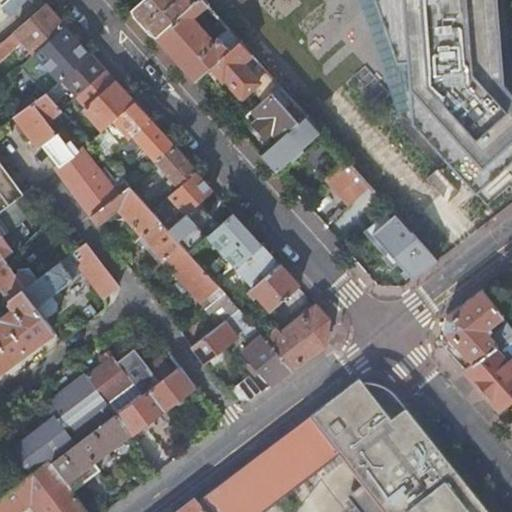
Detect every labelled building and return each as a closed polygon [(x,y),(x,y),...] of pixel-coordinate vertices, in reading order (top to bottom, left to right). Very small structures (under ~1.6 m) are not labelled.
[(9,0),(1,8),(9,17),(28,0),(9,0)] [(155,38),(196,0),(142,0),(131,11),(148,30),(155,38)] [(206,73),(240,43),(235,37),(224,46),(217,38),(213,42),(192,18),(207,5),(201,0),(196,0),(155,38),(175,60),(195,82),(206,73)] [(374,0),(397,64),(406,62),(413,125),(475,194),(511,161),(511,96),(502,85),(495,0),(374,0)] [(35,54),(65,27),(48,9),(45,5),(0,44),(0,65),(25,44),(31,50),(24,56),(28,60),(35,54)] [(60,82),(90,56),(77,42),(65,27),(35,54),(60,82)] [(280,86),(240,43),(206,73),(217,86),(221,82),(226,78),(243,98),(252,89),(263,101),(271,94),(280,86)] [(69,88),(76,96),(104,71),(93,59),(90,56),(60,82),(47,93),(54,102),(69,88)] [(112,121),(133,103),(109,77),(104,71),(76,96),(86,107),(84,109),(102,130),(104,128),(112,121)] [(26,132),(38,148),(42,144),(56,133),(47,120),(61,110),(61,109),(54,102),(47,93),(15,117),(26,132)] [(298,124),(271,94),(263,101),(246,117),(259,132),(272,147),(298,124)] [(112,121),(128,139),(149,121),(136,107),(133,103),(112,121)] [(276,172),(321,132),(306,116),(298,124),(272,147),(262,156),(269,164),(276,172)] [(104,128),(120,146),(128,139),(112,121),(104,128)] [(140,145),(156,163),(157,162),(173,147),(160,133),(149,121),(128,139),(120,146),(129,155),(140,145)] [(73,193),(91,216),(130,187),(125,181),(115,189),(91,160),(67,131),(59,137),(56,133),(42,144),(59,166),(54,169),(73,193)] [(173,147),(157,162),(180,187),(195,173),(183,159),(173,147)] [(349,206),(370,186),(346,160),(325,180),(337,193),(349,206)] [(0,212),(23,197),(3,171),(0,166),(0,212)] [(199,177),(195,173),(180,187),(169,196),(186,215),(198,204),(212,191),(199,177)] [(130,187),(91,216),(97,225),(104,219),(111,215),(119,209),(126,216),(134,226),(135,225),(152,245),(166,260),(184,247),(169,230),(153,212),(151,211),(130,187)] [(185,249),(189,253),(202,241),(206,237),(199,229),(196,225),(208,214),(198,204),(186,215),(174,226),(190,244),(185,249)] [(119,209),(111,215),(113,217),(116,219),(119,219),(122,219),(124,218),(126,216),(119,209)] [(245,227),(232,214),(206,237),(202,241),(212,252),(210,255),(226,273),(254,247),(247,239),(240,231),(245,227)] [(412,280),(437,261),(395,214),(372,234),(391,256),(412,280)] [(0,288),(2,287),(11,299),(23,290),(36,281),(29,272),(13,274),(14,273),(14,272),(14,271),(14,270),(14,269),(13,269),(13,268),(12,267),(11,267),(10,266),(9,266),(9,267),(8,267),(8,266),(8,265),(9,265),(9,264),(9,263),(8,263),(9,262),(8,261),(7,260),(6,260),(5,260),(4,260),(3,260),(17,249),(6,233),(8,232),(2,225),(0,221),(0,288)] [(119,286),(86,243),(36,281),(23,290),(45,319),(46,318),(51,314),(57,310),(57,302),(53,296),(74,280),(70,274),(79,267),(103,298),(105,297),(119,286)] [(236,269),(252,287),(253,289),(275,268),(270,263),(274,260),(262,246),(236,269)] [(185,249),(184,247),(166,260),(164,262),(182,283),(199,304),(201,303),(220,325),(240,310),(234,304),(218,285),(189,253),(185,249)] [(275,268),(279,265),(276,262),(274,260),(270,263),(275,268)] [(271,311),(298,287),(289,276),(279,265),(275,268),(253,289),(252,287),(247,291),(253,297),(256,294),(271,311)] [(0,370),(21,355),(54,329),(46,318),(45,319),(23,290),(11,299),(10,300),(16,309),(4,318),(5,321),(0,324),(0,370)] [(490,326),(501,317),(481,291),(462,305),(444,319),(443,335),(472,366),(494,348),(497,346),(489,335),(490,333),(491,330),(490,326)] [(328,320),(315,306),(281,332),(277,329),(264,339),(292,370),(325,345),(328,320)] [(268,388),(292,370),(264,339),(260,335),(261,334),(254,326),(240,310),(220,325),(191,347),(203,363),(209,359),(224,347),(246,331),(255,341),(243,351),(253,362),(249,365),(268,388)] [(502,342),(511,334),(511,331),(506,324),(495,333),(502,342)] [(489,335),(497,346),(502,342),(495,333),(490,326),(491,330),(490,333),(489,335)] [(511,361),(511,334),(502,342),(497,346),(494,348),(507,364),(511,361)] [(230,354),(224,347),(209,359),(214,366),(221,361),(230,354)] [(483,391),(501,412),(511,402),(511,361),(507,364),(494,348),(472,366),(465,371),(483,391)] [(105,363),(87,376),(107,403),(133,382),(122,367),(110,351),(105,355),(101,358),(105,363)] [(143,395),(148,391),(172,373),(161,360),(148,369),(137,355),(130,361),(122,367),(133,382),(143,395)] [(148,391),(163,411),(195,387),(180,367),(172,373),(148,391)] [(49,460),(52,464),(116,415),(107,403),(87,376),(67,391),(47,405),(57,419),(10,453),(19,465),(17,467),(25,478),(49,460)] [(250,402),(262,393),(250,376),(232,389),(238,398),(240,400),(250,402)] [(485,511),(478,502),(397,401),(396,400),(395,399),(393,398),(390,396),(385,393),(381,391),(377,390),(373,389),(370,389),(367,388),(364,388),(360,383),(310,421),(325,441),(328,445),(339,458),(364,490),(349,502),(356,511),(485,511)] [(132,435),(163,411),(148,391),(143,395),(117,415),(132,435)] [(94,463),(132,435),(117,415),(116,415),(52,464),(72,491),(99,471),(94,463)] [(295,492),(339,458),(328,445),(325,441),(310,421),(266,454),(295,492)] [(200,511),(268,511),(295,492),(266,454),(197,507),(200,511)] [(39,511),(86,511),(72,491),(52,464),(49,460),(25,478),(24,478),(0,496),(0,511),(17,511),(32,502),(39,511)]
